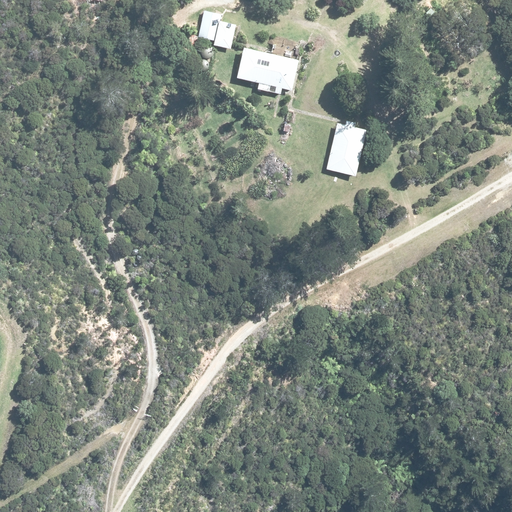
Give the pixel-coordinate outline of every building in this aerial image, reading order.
[(432,7),(427,13),(430,16),(436,10),(432,7)] [(215,44),(232,47),(237,24),(221,20),(223,13),(205,9),(199,36),(215,40),(219,22),(220,23),(215,44)] [(203,54),(205,56),(206,57),(209,57),(210,56),(212,55),(213,53),(214,51),(214,49),(213,47),(212,46),(210,45),(208,45),(206,45),(205,46),(203,47),(202,49),(202,51),(202,52),(203,54)] [(283,86),(294,89),(301,60),(245,47),(238,77),(260,83),(259,88),(281,93),(283,86)] [(199,68),(201,69),(203,70),(205,70),(207,70),(208,68),(210,67),(210,65),(210,63),(209,61),(208,59),(206,58),(204,58),(202,58),(201,59),(199,61),(199,62),(198,64),(198,66),(199,68)] [(340,122),(328,168),(357,175),(368,129),(357,126),(358,121),(348,119),(346,124),(340,122)]
